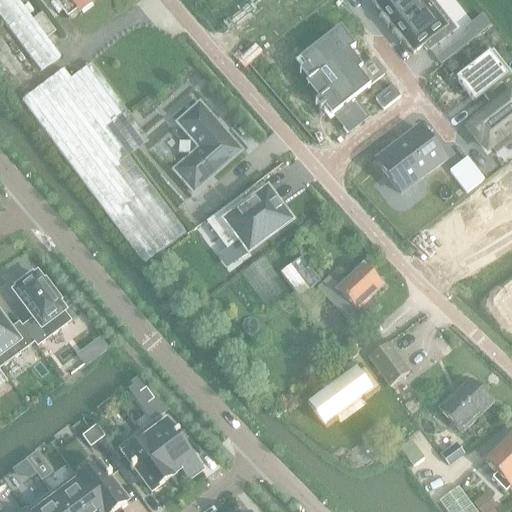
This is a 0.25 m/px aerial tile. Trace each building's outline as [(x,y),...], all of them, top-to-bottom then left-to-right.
[(60,58),(16,0),(0,0),(0,20),(40,73),(60,58)] [(95,0),(54,0),(55,1),(50,5),(59,16),(64,12),(69,18),(77,12),(78,13),(80,11),(83,11),(89,6),(90,4),(95,0)] [(374,0),(371,2),(392,29),(429,0),(374,0)] [(429,0),(392,29),(413,56),(425,46),(429,51),(454,31),(429,0)] [(56,33),(42,14),(34,20),(47,39),(56,33)] [(331,85),(367,58),(334,16),(316,30),(320,35),(303,48),(306,53),(289,66),(321,107),(330,101),(333,104),(335,102),(333,99),(338,94),(331,85)] [(511,76),(493,52),(456,81),(474,104),(482,98),(488,105),(489,106),(511,88),(511,87),(511,76)] [(188,238),(128,158),(149,143),(91,65),(71,81),(64,71),(22,102),(147,269),(188,238)] [(392,88),(375,101),(383,111),(400,98),(392,88)] [(511,89),(511,88),(489,106),(488,105),(470,118),(479,130),(474,134),(486,150),(489,148),(494,154),(511,140),(511,89)] [(241,153),(200,106),(178,125),(193,142),(191,144),(190,156),(192,158),(175,173),(194,194),(241,153)] [(397,195),(441,163),(418,132),(374,164),(397,195)] [(467,159),(450,173),(467,194),(484,181),(467,159)] [(249,191),(213,218),(232,244),(245,234),(254,246),(294,217),(292,214),(296,211),(286,198),(282,201),(272,188),(256,200),(249,191)] [(290,290),(264,255),(239,274),(265,309),(290,290)] [(320,284),(301,260),(281,275),(299,299),(320,284)] [(369,300),(382,288),(363,268),(338,291),(329,282),(319,291),(354,328),(376,308),(369,300)] [(71,323),(57,304),(59,303),(45,285),(43,286),(37,277),(33,280),(32,278),(17,290),(18,291),(14,294),(33,320),(22,328),(34,344),(37,348),(71,323)] [(34,344),(22,328),(19,324),(9,331),(0,318),(0,369),(0,370),(34,344)] [(101,338),(77,356),(86,368),(110,350),(101,338)] [(410,374),(389,345),(368,360),(389,389),(410,374)] [(379,391),(365,371),(359,375),(355,370),(342,380),(334,371),(309,389),(316,399),(308,406),(326,429),(338,420),(337,417),(362,399),(364,402),(379,391)] [(461,435),(493,406),(470,382),(439,411),(461,435)] [(152,401),(144,390),(137,396),(145,406),(152,401)] [(201,471),(177,439),(179,437),(177,435),(175,437),(161,417),(139,434),(172,478),(173,478),(171,476),(181,469),(189,480),(201,471)] [(103,439),(95,428),(88,433),(96,444),(103,439)] [(96,444),(88,433),(80,439),(89,449),(96,444)] [(172,478),(139,434),(118,449),(132,468),(130,470),(132,472),(134,471),(151,494),(172,478)] [(511,437),(485,463),(496,475),(491,481),(505,496),(508,492),(510,494),(511,492),(511,437)] [(424,460),(410,442),(400,450),(414,468),(424,460)] [(114,511),(126,503),(109,481),(111,479),(110,476),(107,478),(99,467),(79,481),(75,476),(74,476),(100,511),(114,511)] [(100,511),(74,476),(50,494),(63,511),(100,511)] [(63,511),(50,494),(27,511),(25,510),(24,510),(25,511),(63,511)] [(493,511),(498,509),(487,494),(473,505),(478,511),(493,511)]
